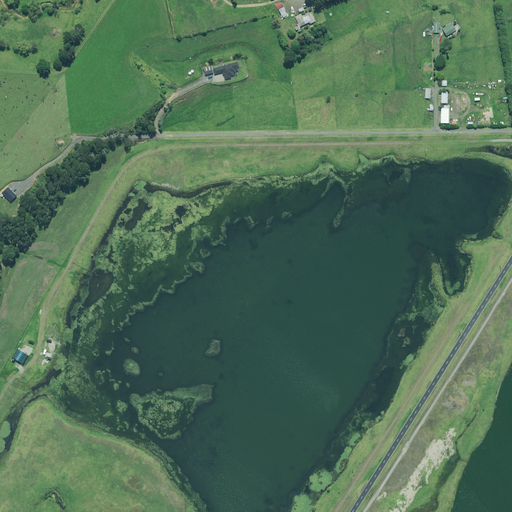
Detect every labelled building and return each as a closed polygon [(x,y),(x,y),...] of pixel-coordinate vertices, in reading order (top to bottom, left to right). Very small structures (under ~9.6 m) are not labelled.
[(284,7),(283,7),(281,2),(275,5),(277,9),(279,9),(282,16),(284,15),(285,16),(287,15),(284,7)] [(309,16),(303,18),(302,14),(296,17),(299,24),(298,24),(298,26),(295,27),(297,30),(301,29),(300,27),(311,22),(312,23),(316,22),(314,17),(310,19),(309,16)] [(447,36),(456,30),(452,23),(442,29),(447,36)] [(236,68),(239,68),(238,62),(213,69),(215,75),(223,73),(225,80),(231,78),(231,77),(235,76),(234,73),(237,72),(236,68)] [(213,73),(212,69),(211,66),(204,68),(206,75),(213,73)] [(449,108),(449,106),(444,106),(444,108),(441,108),(441,123),(449,123),(450,108),(449,108)] [(11,202),(17,196),(8,187),(2,193),(11,202)]
